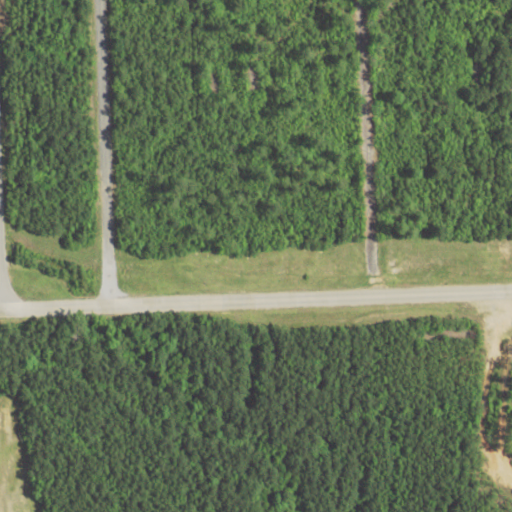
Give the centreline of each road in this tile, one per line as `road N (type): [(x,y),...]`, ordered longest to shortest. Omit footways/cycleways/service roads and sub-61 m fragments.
road 1 (residential): [(0,309),(511,292)]
road 2 (track): [(109,306),(99,0)]
road 3 (track): [(372,297),(363,0)]
